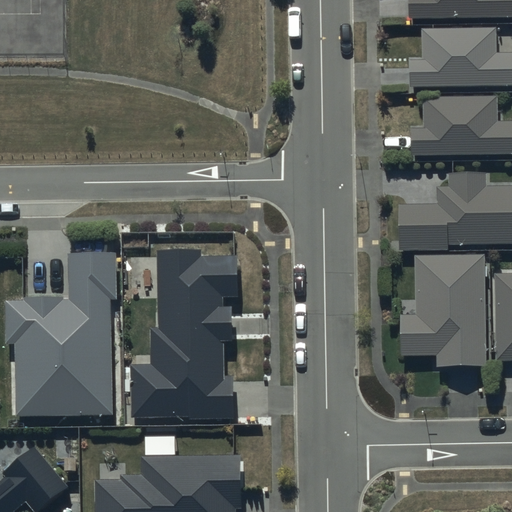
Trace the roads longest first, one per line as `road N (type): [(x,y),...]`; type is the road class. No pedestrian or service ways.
road 1 (residential): [(324,179),(0,185)]
road 2 (residential): [(324,179),(328,447)]
road 3 (residential): [(511,444),(328,447)]
road 4 (residential): [(320,0),(324,179)]
